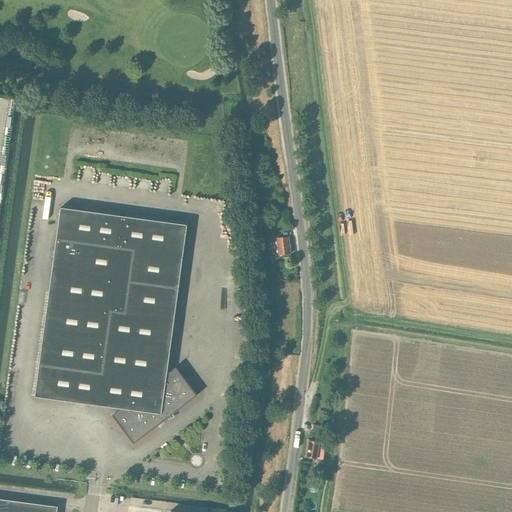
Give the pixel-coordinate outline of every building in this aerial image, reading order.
[(60,208),(34,397),(119,408),(119,410),(116,413),(115,412),(111,415),(133,444),(163,421),(164,423),(168,420),(167,418),(196,395),(175,367),(171,370),(168,373),(166,372),(186,225),(60,208)] [(278,255),(287,254),(290,253),(288,236),(276,238),(278,255)] [(313,424),(312,430),(312,431),(322,433),(323,425),(313,424)] [(324,443),(308,441),(305,456),(322,459),(324,443)] [(0,498),(0,511),(56,511),(57,506),(0,498)]
